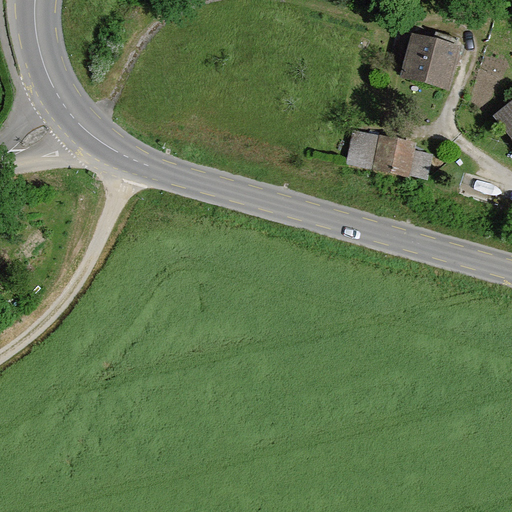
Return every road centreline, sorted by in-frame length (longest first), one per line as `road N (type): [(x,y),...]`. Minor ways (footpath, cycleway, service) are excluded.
road 1 (tertiary): [(69,111),(112,149),(155,168),(511,270)]
road 2 (track): [(0,358),(50,318),(79,280),(129,158)]
road 3 (track): [(94,137),(148,38),(181,9),(209,0)]
